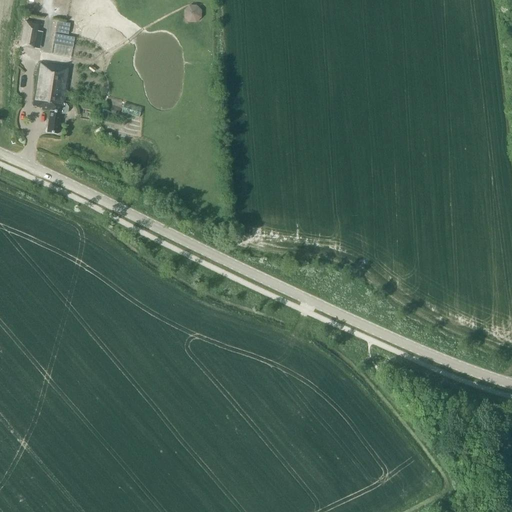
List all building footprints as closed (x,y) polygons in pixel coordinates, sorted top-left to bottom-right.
[(185,23),(202,23),(203,7),(186,6),(185,23)] [(25,22),(20,47),(34,50),(34,49),(36,40),(41,41),(43,32),(37,31),(39,25),(25,22)] [(74,38),(54,34),(52,44),(72,48),(74,38)] [(66,104),(62,103),(68,67),(39,63),(33,107),(42,108),(41,110),(50,111),(47,133),(58,134),(61,114),(64,115),(68,112),(68,107),(66,104)] [(125,103),(123,114),(141,117),(143,107),(125,103)]
